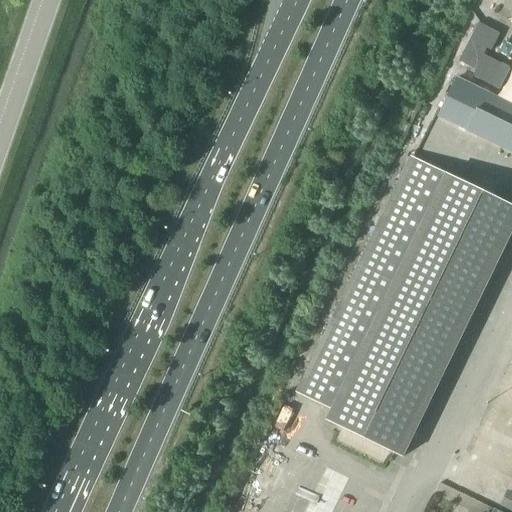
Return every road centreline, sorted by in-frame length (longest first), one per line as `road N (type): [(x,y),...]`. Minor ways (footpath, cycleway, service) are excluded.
road 1 (secondary): [(300,0),(62,511)]
road 2 (secondary): [(121,511),(350,0)]
road 3 (unknown): [(0,222),(79,0)]
